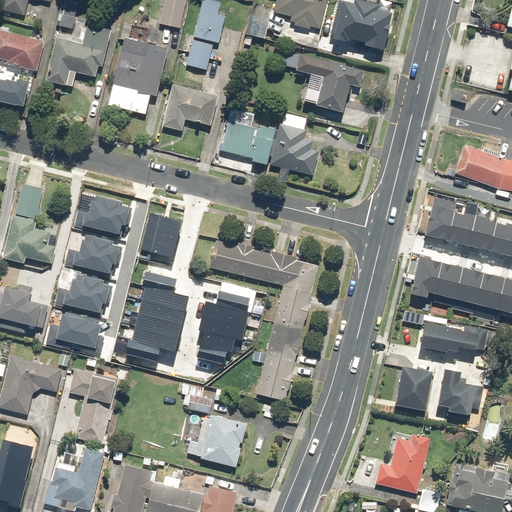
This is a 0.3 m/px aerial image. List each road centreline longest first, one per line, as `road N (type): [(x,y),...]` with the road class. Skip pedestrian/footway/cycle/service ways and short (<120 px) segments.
road 1 (residential): [(379,231),(0,136)]
road 2 (secondary): [(299,506),(335,411),(379,231)]
road 3 (residential): [(379,231),(511,273)]
road 4 (secondary): [(379,231),(413,108)]
